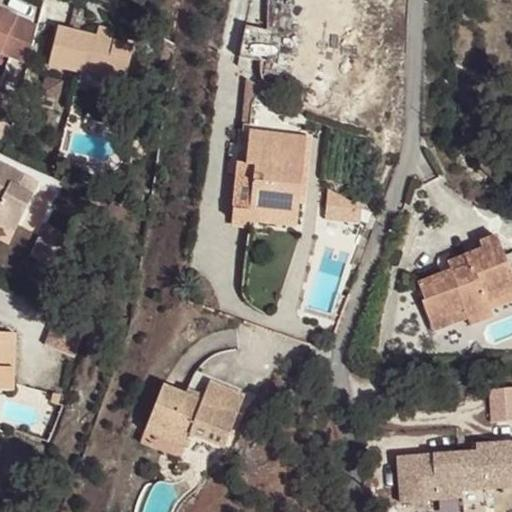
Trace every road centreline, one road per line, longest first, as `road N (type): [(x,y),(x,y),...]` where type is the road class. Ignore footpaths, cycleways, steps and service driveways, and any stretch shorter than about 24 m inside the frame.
road 1 (residential): [(360,511),(342,390),(350,322),(414,125),(418,0)]
road 2 (unknown): [(414,125),(444,197),(511,231)]
